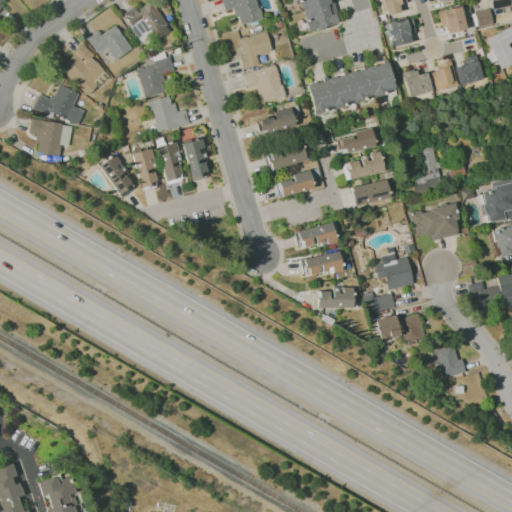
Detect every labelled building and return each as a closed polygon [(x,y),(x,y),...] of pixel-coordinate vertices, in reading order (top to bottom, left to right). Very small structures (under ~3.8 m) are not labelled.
[(145,48),(130,27),(131,26),(123,14),(141,0),(149,0),(171,30),(145,48)] [(240,24),(238,16),(235,17),(233,9),(225,11),(221,0),(255,0),(257,8),(259,8),(262,18),(240,24)] [(308,32),(300,2),(298,3),(297,0),(333,0),(337,14),(335,14),(338,23),(323,26),(324,29),(316,31),(315,30),(308,32)] [(399,12),(398,3),(405,2),(405,0),(381,0),(383,14),(399,12)] [(511,0),(489,0),(491,8),(511,4),(511,0)] [(447,33),(465,29),(459,5),(436,11),(440,27),(445,25),(447,33)] [(491,23),(487,8),(473,11),(477,27),(491,23)] [(413,42),(409,18),(388,21),(392,45),(413,42)] [(106,62),(99,52),(97,53),(87,39),(97,31),(100,36),(114,25),(131,49),(115,60),(113,57),(106,62)] [(242,69),(239,57),(243,56),(238,39),(239,39),(251,35),(249,29),(261,25),(263,31),(265,31),(271,50),(256,55),(259,64),(242,69)] [(485,38),(499,68),(511,62),(511,52),(508,43),(511,40),(511,27),(511,26),(485,38)] [(88,95),(60,68),(73,55),(72,54),(82,43),(94,55),(91,58),(108,75),(97,87),(96,86),(88,95)] [(144,98),(136,69),(154,64),(152,55),(164,52),(166,57),(169,56),(174,70),(162,74),(165,81),(161,82),(164,92),(144,98)] [(457,85),(481,79),(474,54),(460,58),(462,64),(452,66),(457,85)] [(315,115),(307,85),(315,82),(315,81),(323,78),(324,81),(335,78),(334,75),(342,73),(343,75),(355,72),(354,69),(362,67),(363,69),(367,68),(367,67),(374,65),(374,64),(382,61),(383,64),(387,62),(395,90),(385,93),(384,90),(381,91),(382,97),(374,99),(374,96),(366,98),(367,100),(354,103),(353,101),(346,103),(347,106),(334,109),(333,107),(326,109),(327,111),(315,115)] [(430,66),(433,88),(454,85),(451,64),(430,66)] [(260,103),(255,86),(247,88),(243,74),(275,65),(284,96),(260,103)] [(402,71),(405,95),(429,92),(426,72),(415,74),(414,70),(402,71)] [(78,125),(50,111),(48,115),(33,108),(33,107),(39,94),(49,99),(51,96),(53,97),(59,84),(78,93),(72,106),(84,111),(78,125)] [(156,132),(154,125),(155,125),(153,117),(151,118),(146,102),(147,102),(169,96),(171,104),(174,103),(177,111),(185,109),(188,123),(156,132)] [(273,116),(256,121),(261,134),(294,124),(288,107),(272,112),(273,116)] [(59,156),(37,152),(38,143),(35,143),(37,134),(29,132),(30,121),(70,126),(67,147),(61,146),(59,156)] [(340,154),(373,145),(369,127),(351,132),(352,135),(336,139),(340,154)] [(189,180),(207,177),(200,139),(182,142),(189,180)] [(164,180),(182,176),(174,142),(156,146),(164,180)] [(270,170),(305,160),(300,145),(265,155),(270,170)] [(416,149),(421,173),(410,175),(413,191),(439,186),(431,146),(416,149)] [(139,188),(157,183),(148,148),(130,153),(139,188)] [(116,195),(132,186),(114,155),(98,164),(116,195)] [(381,173),(379,155),(341,159),(344,178),(381,173)] [(277,181),(280,195),(311,190),(308,170),(290,173),(291,179),(277,181)] [(352,204),(387,199),(385,180),(349,186),(352,204)] [(511,180),(490,185),(491,189),(479,192),(485,222),(504,218),(511,215),(511,203),(511,201),(511,180)] [(458,234),(452,203),(409,212),(413,236),(432,232),(433,239),(458,234)] [(335,239),(330,221),(295,231),(300,249),(335,239)] [(498,256),(511,252),(511,225),(491,231),(498,256)] [(406,256),(394,258),(392,248),(378,251),(380,262),(373,263),(376,278),(383,277),(386,289),(411,284),(406,256)] [(302,257),(304,275),(340,271),(338,252),(302,257)] [(511,307),(511,272),(494,276),(496,285),(482,288),(481,281),(467,283),(472,309),(493,305),(494,311),(511,307)] [(315,308),(351,308),(351,287),(330,287),(330,291),(315,291),(315,308)] [(392,309),(390,293),(361,296),(363,312),(392,309)] [(423,339),(417,311),(374,322),(378,339),(401,334),(403,344),(423,339)] [(438,376),(463,373),(461,358),(455,359),(453,346),(434,348),(438,376)] [(27,511),(27,509),(21,510),(17,496),(22,495),(18,478),(15,479),(12,462),(0,465),(0,511),(27,511)]
